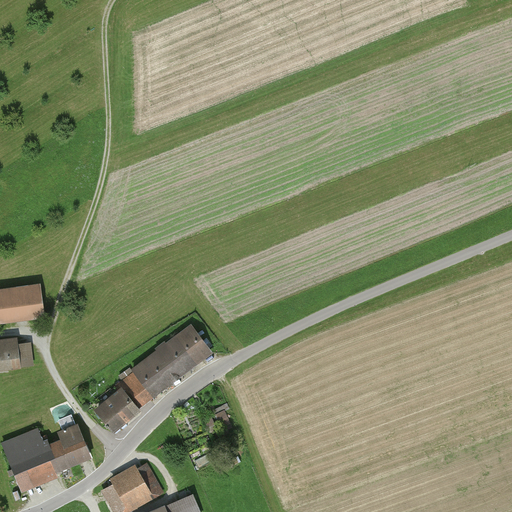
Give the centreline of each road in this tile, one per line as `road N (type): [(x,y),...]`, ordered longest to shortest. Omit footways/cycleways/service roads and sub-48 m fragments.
road 1 (unclassified): [(42,511),(229,367),(511,238)]
road 2 (track): [(117,0),(105,22),(109,170),(45,353)]
road 3 (track): [(119,452),(74,405),(45,353)]
